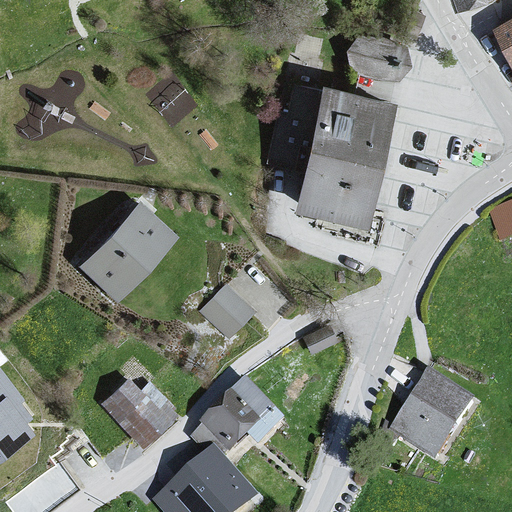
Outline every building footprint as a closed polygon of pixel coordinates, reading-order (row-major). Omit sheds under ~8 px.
[(511,11),(487,25),(511,70),(511,11)] [(404,42),(357,32),(345,47),(349,66),(396,76),(410,59),(404,42)] [(395,93),(321,76),(286,201),(365,221),(395,93)] [(142,209),(86,270),(122,305),(186,242),(142,209)] [(248,267),(203,315),(244,353),(292,309),(248,267)] [(144,373),(107,410),(146,454),(185,418),(144,373)] [(6,375),(0,380),(0,476),(58,442),(6,375)] [(490,403),(438,377),(393,442),(447,473),(490,403)] [(256,384),(210,431),(248,471),(298,430),(256,384)] [(273,511),(226,450),(156,505),(159,511),(273,511)]
